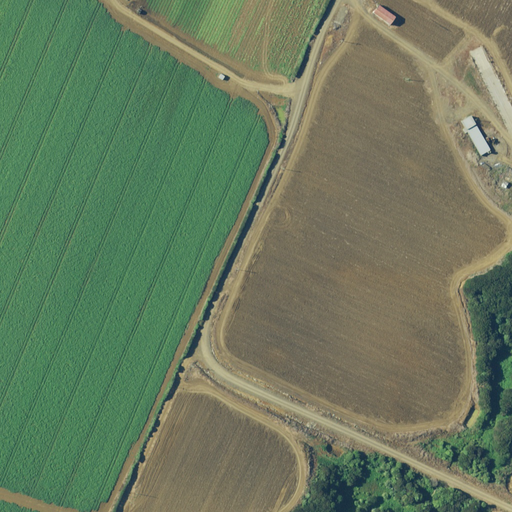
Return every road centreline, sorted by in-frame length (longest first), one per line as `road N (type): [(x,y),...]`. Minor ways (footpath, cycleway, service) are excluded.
road 1 (unclassified): [(339,0),(197,347)]
road 2 (track): [(197,347),(119,511)]
